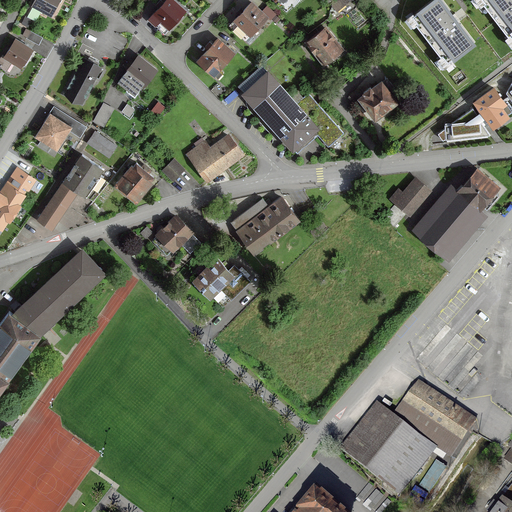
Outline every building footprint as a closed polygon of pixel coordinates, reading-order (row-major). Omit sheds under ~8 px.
[(50,15),(58,0),(34,0),(31,5),(50,15)] [(184,11),(171,0),(165,0),(163,3),(160,0),(155,5),(158,8),(148,19),(164,34),(184,11)] [(448,62),(474,42),(457,20),(442,0),(434,0),(413,16),(448,62)] [(511,0),(484,0),(511,36),(511,0)] [(266,17),(261,12),(250,2),(229,25),(244,40),(249,34),(250,35),(266,17)] [(274,15),(266,7),(261,12),(269,20),(274,15)] [(332,38),(324,29),(306,43),(323,63),(330,58),(334,58),(339,54),(339,50),(340,49),(338,47),(337,43),(335,40),(332,38)] [(26,39),(37,45),(41,37),(29,31),(26,39)] [(20,67),(31,49),(21,43),(14,39),(4,57),(20,67)] [(233,53),(217,39),(212,44),(209,42),(204,47),(207,49),(197,61),(213,75),(233,53)] [(125,92),(132,97),(153,69),(137,57),(132,63),(129,61),(124,68),(127,70),(118,82),(127,89),(125,92)] [(85,98),(100,68),(92,64),(82,59),(66,88),(66,89),(64,94),(81,104),(84,98),(85,98)] [(237,86),(246,96),(280,134),(281,136),(281,139),(283,139),(292,149),(313,131),(327,147),(343,133),(307,93),(295,104),(260,65),(237,86)] [(359,88),(347,97),(352,104),(360,98),(364,104),(360,106),(364,111),(367,108),(374,118),(401,97),(386,78),(371,90),(369,87),(362,93),(359,88)] [(445,140),(460,138),(489,135),(479,121),(485,117),(492,126),(506,116),(511,111),(511,109),(506,101),(509,98),(511,102),(511,79),(505,93),(507,96),(501,100),(493,88),(474,102),(481,110),(476,114),(472,108),(450,124),(444,124),(444,128),(437,133),(442,140),(445,138),(445,140)] [(114,107),(104,102),(94,121),(104,126),(114,107)] [(37,136),(55,148),(68,127),(50,115),(48,118),(37,136)] [(70,131),(79,137),(85,127),(76,122),(70,131)] [(114,147),(94,133),(88,142),(108,156),(114,147)] [(241,154),(228,136),(209,149),(201,138),(193,143),(196,148),(188,154),(206,179),(241,154)] [(86,197),(92,188),(89,186),(101,168),(81,154),(56,192),(39,218),(51,227),(75,190),(86,197)] [(161,170),(172,181),(183,170),(173,159),(161,170)] [(135,201),(151,182),(150,181),(153,177),(135,162),(132,166),(131,165),(115,185),(135,201)] [(34,179),(17,168),(0,192),(0,228),(1,229),(7,220),(8,221),(19,205),(17,204),(34,179)] [(496,187),(477,170),(418,239),(434,252),(437,248),(441,251),(496,187)] [(391,198),(408,213),(428,190),(416,180),(403,195),(397,190),(391,198)] [(297,219),(280,197),(263,210),(257,202),(231,222),(254,252),(297,219)] [(172,250),(189,233),(190,232),(175,216),(157,234),(158,235),(152,240),(167,254),(172,249),(172,250)] [(140,233),(145,237),(151,232),(146,227),(140,233)] [(0,385),(38,333),(37,332),(101,272),(81,251),(13,315),(8,311),(0,322),(0,385)] [(210,294),(222,306),(248,280),(233,265),(228,270),(217,258),(193,281),(208,296),(210,294)] [(436,448),(450,457),(475,419),(418,382),(396,409),(399,412),(395,419),(375,403),(339,449),(399,496),(436,448)] [(341,511),(316,490),(303,504),(301,502),(293,511),(294,511),(341,511)] [(511,511),(511,501),(506,497),(502,502),(501,501),(497,506),(492,502),(486,511),(487,511),(511,511)]
